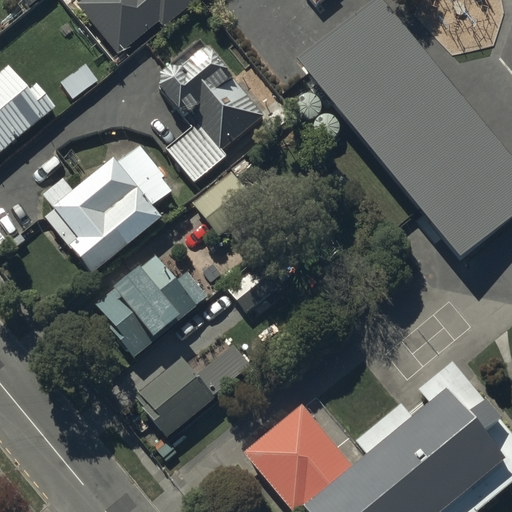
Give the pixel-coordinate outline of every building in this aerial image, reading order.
[(77,0),(75,2),(119,53),(158,20),(163,26),(193,0),(77,0)] [(218,0),(427,251),(470,216),(288,0),(218,0)] [(192,125),(165,146),(193,180),(225,153),(221,148),(261,114),(203,45),(180,64),(179,64),(178,63),(177,63),(176,63),(175,63),(174,63),(173,63),(172,63),(171,63),(170,63),(169,63),(168,63),(167,64),(166,64),(165,65),(164,66),(163,66),(162,67),(162,68),(161,68),(160,69),(160,70),(159,71),(159,72),(158,73),(158,74),(157,75),(157,76),(157,77),(157,78),(157,79),(157,80),(157,81),(192,125)] [(90,59),(59,81),(71,99),(102,76),(90,59)] [(7,64),(0,69),(0,150),(55,105),(35,81),(27,89),(7,64)] [(61,176),(42,193),(54,207),(43,217),(91,273),(160,214),(151,205),(173,186),(137,144),(116,162),(111,155),(72,188),(61,176)] [(252,206),(232,178),(191,208),(212,236),(252,206)] [(155,257),(94,307),(123,343),(121,344),(131,357),(206,297),(184,271),(173,280),(155,257)] [(133,395),(166,434),(251,365),(233,342),(196,372),(182,355),(133,395)] [(409,414),(365,451),(351,464),(300,405),(244,452),(293,510),(302,503),(309,511),(433,511),(502,455),(481,425),(499,415),(484,397),(467,407),(446,386),(409,414)]
